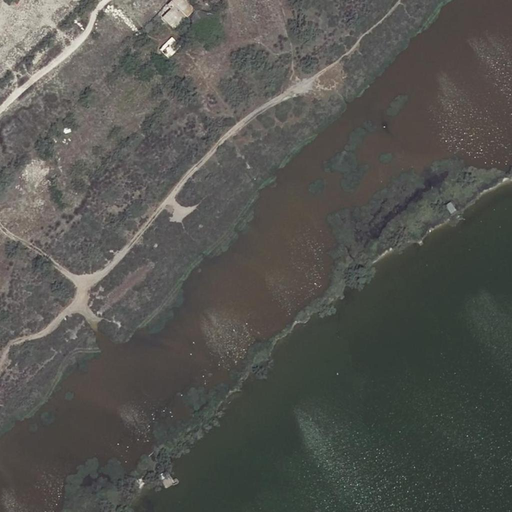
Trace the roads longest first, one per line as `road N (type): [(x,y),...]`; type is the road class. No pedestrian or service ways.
road 1 (track): [(0,359),(17,340),(51,327),(236,127),(312,77)]
road 2 (track): [(0,109),(86,33),(106,0)]
